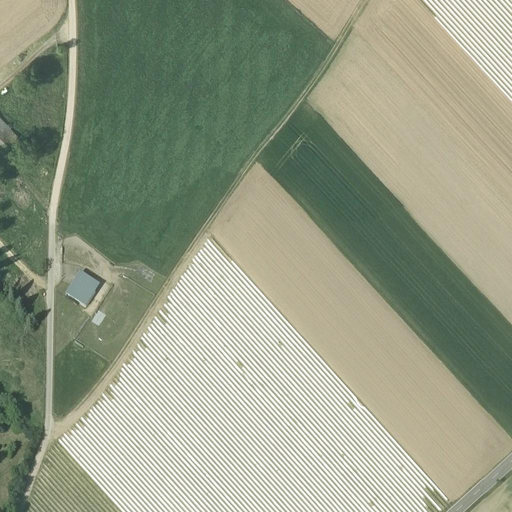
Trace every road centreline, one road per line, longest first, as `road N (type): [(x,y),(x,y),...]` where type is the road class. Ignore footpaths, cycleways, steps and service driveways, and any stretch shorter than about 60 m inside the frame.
road 1 (track): [(368,0),(90,396),(64,426),(47,432)]
road 2 (track): [(71,0),(73,92),(52,227),(47,432)]
